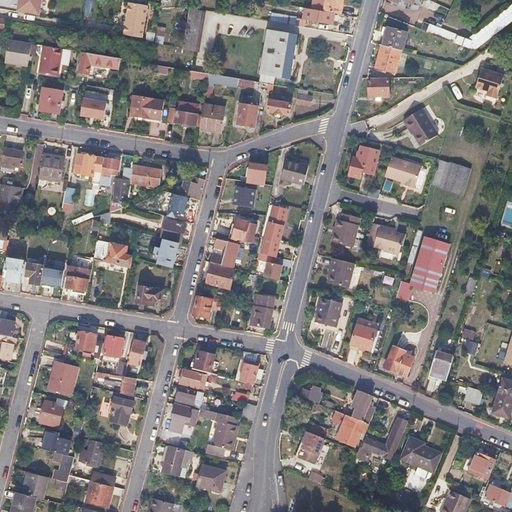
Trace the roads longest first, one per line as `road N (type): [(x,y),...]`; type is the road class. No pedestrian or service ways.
road 1 (residential): [(285,349),(511,442)]
road 2 (residential): [(285,349),(339,123)]
road 3 (residential): [(0,122),(217,156)]
road 4 (residential): [(127,511),(175,329)]
road 5 (residential): [(175,329),(217,156)]
road 6 (residential): [(42,306),(0,473)]
road 7 (residential): [(42,306),(175,329)]
road 8 (residential): [(339,123),(372,0)]
road 9 (residential): [(217,156),(339,123)]
